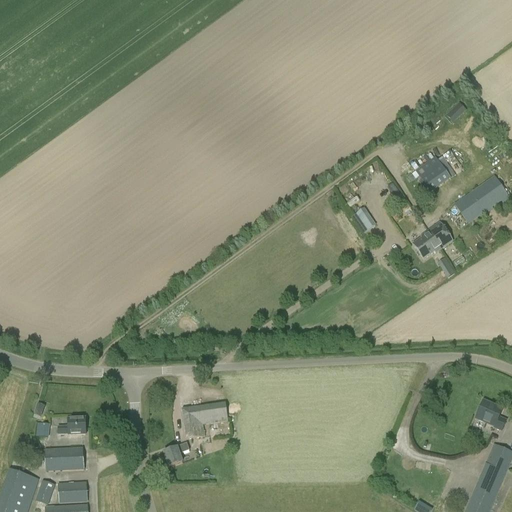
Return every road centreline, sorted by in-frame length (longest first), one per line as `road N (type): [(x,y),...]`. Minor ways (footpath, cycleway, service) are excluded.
road 1 (unclassified): [(511,368),(441,355),(138,373)]
road 2 (unclassified): [(138,373),(40,367),(0,354)]
road 3 (unclassified): [(153,511),(138,373)]
